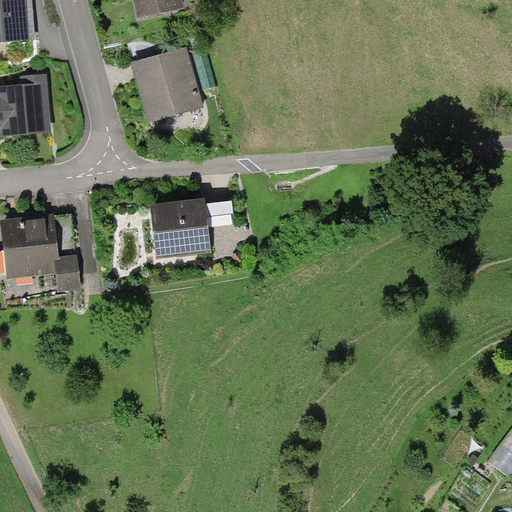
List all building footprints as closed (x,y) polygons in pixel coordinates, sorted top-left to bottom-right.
[(26,0),(0,0),(0,43),(28,41),(26,0)] [(178,0),(135,0),(139,19),(181,11),(178,0)] [(184,48),(140,61),(159,122),(203,109),(184,48)] [(24,90),(0,91),(0,133),(47,131),(44,78),(23,79),(24,90)] [(204,204),(155,209),(159,253),(236,245),(233,212),(205,215),(204,204)] [(59,222),(3,226),(6,274),(56,270),(58,289),(78,287),(76,259),(61,260),(59,222)] [(511,471),(511,428),(486,461),(507,477),(511,471)]
